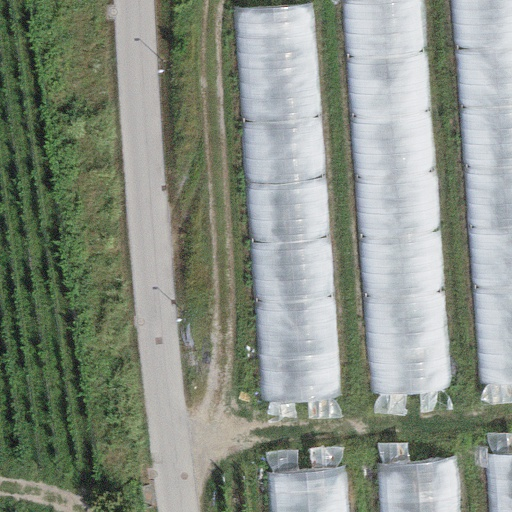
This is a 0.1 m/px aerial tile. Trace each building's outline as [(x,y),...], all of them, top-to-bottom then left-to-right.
[(416,0),(335,0),(358,388),(440,383),(416,0)] [(511,0),(445,0),(471,387),(511,384),(511,0)] [(307,13),(232,19),(259,404),(333,399),(307,13)] [(511,511),(511,460),(476,462),(479,511),(511,511)] [(453,511),(450,464),(366,470),(369,511),(453,511)] [(347,511),(344,472),(261,478),(263,511),(347,511)]
